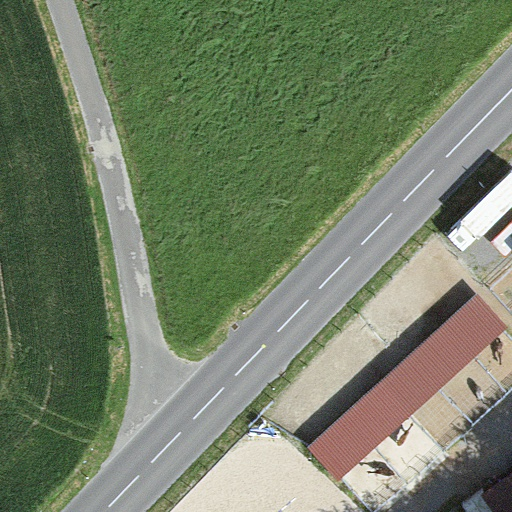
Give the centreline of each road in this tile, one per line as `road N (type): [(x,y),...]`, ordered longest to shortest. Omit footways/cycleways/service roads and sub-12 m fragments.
road 1 (tertiary): [(171,442),(511,90)]
road 2 (unclassified): [(171,442),(60,0)]
